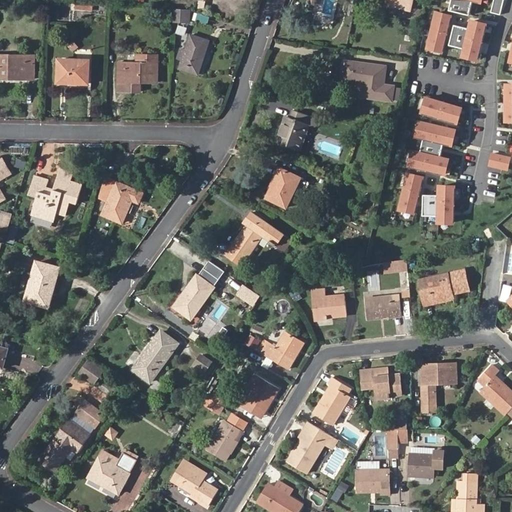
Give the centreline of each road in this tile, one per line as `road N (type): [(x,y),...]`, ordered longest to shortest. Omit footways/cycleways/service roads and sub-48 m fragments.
road 1 (residential): [(0,459),(228,142)]
road 2 (residential): [(511,346),(492,332),(327,354),(230,511)]
road 3 (residential): [(0,128),(228,142)]
road 4 (residential): [(510,0),(489,55),(469,202)]
road 5 (residential): [(228,142),(274,0)]
